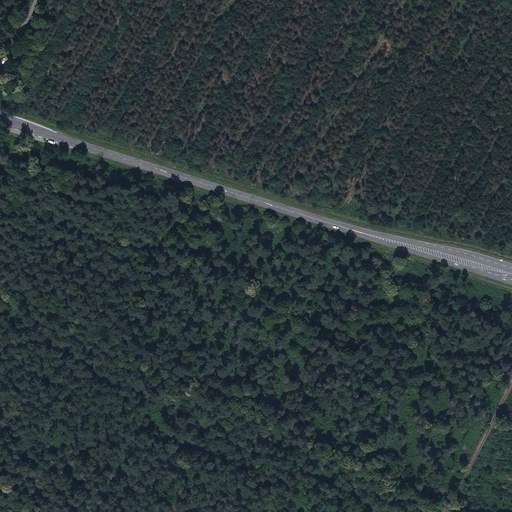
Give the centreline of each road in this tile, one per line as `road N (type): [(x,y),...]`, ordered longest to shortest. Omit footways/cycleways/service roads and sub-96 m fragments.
road 1 (track): [(0,281),(450,504),(505,511)]
road 2 (secondary): [(511,275),(0,120)]
road 3 (track): [(511,383),(447,511)]
